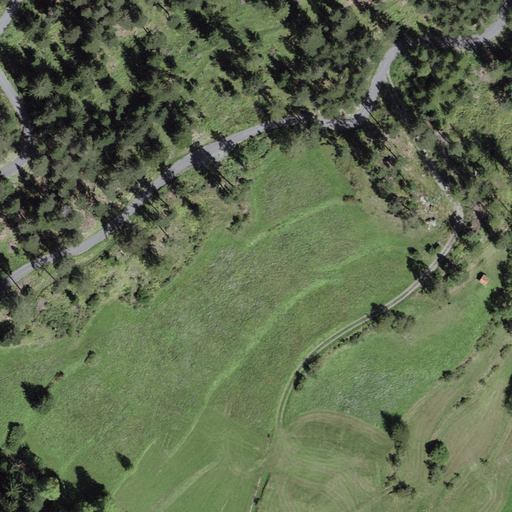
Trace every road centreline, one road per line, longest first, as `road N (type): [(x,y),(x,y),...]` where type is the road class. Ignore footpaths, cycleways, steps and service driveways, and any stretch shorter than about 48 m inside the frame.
road 1 (track): [(0,285),(103,231),(142,185),(172,165),(294,114),(339,125),(361,117),(396,51),(440,36),(489,34),(505,0)]
road 2 (track): [(280,418),(282,400),(316,349),(412,285),(455,231),(411,125),(396,51)]
road 3 (track): [(0,69),(28,133),(23,158),(0,173)]
